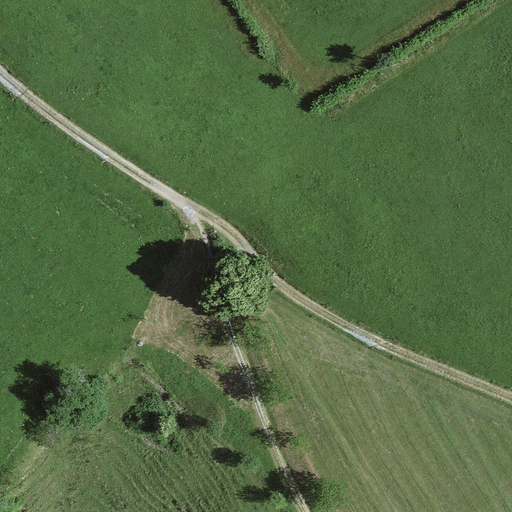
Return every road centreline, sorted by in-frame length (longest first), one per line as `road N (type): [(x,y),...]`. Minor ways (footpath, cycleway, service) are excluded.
road 1 (track): [(511,402),(327,316),(197,218)]
road 2 (track): [(308,511),(269,428),(197,218)]
road 3 (track): [(197,218),(0,76)]
